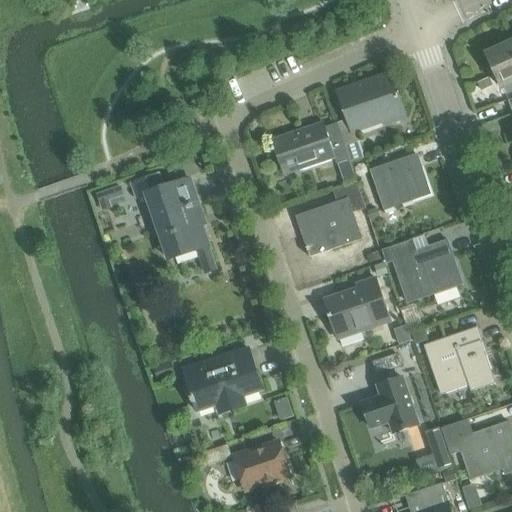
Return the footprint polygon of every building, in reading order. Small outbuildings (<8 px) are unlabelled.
[(501,91),(511,85),(511,46),(511,44),(485,56),(494,76),(492,77),(494,83),(497,82),(501,91)] [(347,122),(338,125),(351,161),(350,161),(351,164),(365,159),(360,144),(363,143),(359,131),(404,116),(391,77),(339,95),(347,122)] [(489,80),(478,86),(482,93),(493,88),(489,80)] [(284,179),(335,162),(336,165),(350,161),(351,161),(338,125),(325,130),(324,124),(272,141),(284,179)] [(384,212),(432,196),(418,156),(371,173),(384,212)] [(206,275),(217,271),(199,219),(203,217),(190,181),(165,189),(161,176),(132,186),(137,201),(146,197),(169,263),(198,253),(206,275)] [(313,213),(293,220),(300,240),(303,247),(305,247),(310,259),(363,241),(353,216),(367,211),(357,183),(327,193),(331,205),(332,207),(318,211),(319,214),(314,216),(313,213)] [(103,212),(126,204),(120,189),(98,197),(103,212)] [(376,209),(368,212),(371,221),(379,218),(376,209)] [(412,242),(381,252),(386,266),(391,265),(406,305),(462,286),(447,242),(415,253),(412,242)] [(379,253),(368,257),(370,264),(381,260),(379,253)] [(383,264),(375,267),(378,278),(387,275),(383,264)] [(338,342),(392,324),(377,280),(362,285),(363,289),(324,302),(329,317),(327,318),(328,321),(331,320),(338,342)] [(429,341),(425,329),(412,333),(416,346),(429,341)] [(471,394),(496,385),(483,345),(484,345),(479,329),(425,347),(441,397),(469,387),(471,394)] [(246,400),(263,394),(248,351),(185,373),(199,416),(217,410),(219,418),(248,408),(246,400)] [(400,354),(374,363),(378,374),(403,366),(400,354)] [(157,383),(175,379),(171,364),(153,368),(157,383)] [(382,399),(364,405),(372,430),(374,429),(391,424),(395,435),(419,426),(403,379),(379,387),(382,399)] [(283,410),(286,419),(296,415),(290,398),(278,402),(281,411),(283,410)] [(465,421),(442,430),(452,457),(462,453),(471,481),(504,470),(506,475),(511,473),(511,430),(510,423),(486,431),(487,432),(470,438),(465,421)] [(452,467),(439,430),(427,434),(434,457),(417,462),(422,477),(452,467)] [(256,489),(291,478),(280,444),(234,459),(242,483),(245,482),(255,487),(256,489)] [(208,468),(231,460),(227,447),(204,455),(208,468)] [(202,456),(188,460),(192,472),(206,467),(202,456)] [(454,473),(444,477),(447,483),(456,480),(454,473)] [(424,511),(451,511),(443,485),(418,493),(424,511)] [(481,501),(468,505),(470,510),(482,506),(481,501)]
